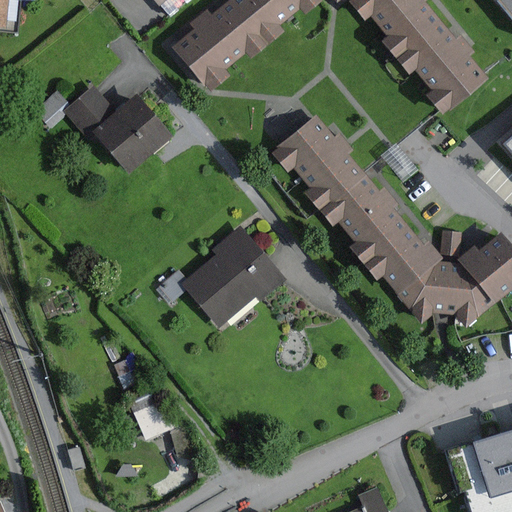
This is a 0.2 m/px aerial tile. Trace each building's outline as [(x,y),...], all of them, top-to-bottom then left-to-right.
[(0,0),(0,29),(20,32),(23,0),(0,0)] [(159,0),(156,0),(131,22),(144,36),(171,13),(159,0)] [(173,15),(190,0),(159,0),(171,13),(173,15)] [(210,80),(266,34),(237,0),(236,0),(182,45),(210,80)] [(237,0),(266,34),(307,0),(237,0)] [(443,20),(425,0),(367,0),(408,49),(443,20)] [(511,0),(503,0),(511,11),(511,0)] [(488,75),(443,20),(408,49),(453,104),(488,75)] [(97,89),(72,110),(94,136),(96,134),(129,171),(169,137),(137,100),(119,115),(104,98),(97,89)] [(61,92),(41,109),(54,124),(67,112),(64,108),(70,103),(61,92)] [(286,146),(332,201),(366,173),(321,117),(286,146)] [(411,227),(366,173),(332,201),(376,256),(411,227)] [(439,262),(411,227),(376,256),(417,305),(450,309),(454,264),(439,262)] [(243,230),(220,249),(224,254),(190,283),(222,322),(260,291),(264,296),(284,279),(243,230)] [(464,234),(448,232),(446,252),(462,254),(464,234)] [(468,265),(454,264),(450,309),(481,312),(511,286),(511,243),(505,235),(468,265)] [(166,399),(138,411),(150,438),(178,425),(166,399)] [(511,511),(511,426),(452,446),(472,511),(511,511)] [(82,445),(74,447),(79,468),(87,466),(82,445)] [(353,511),(391,511),(381,487),(365,494),(370,505),(353,511)]
